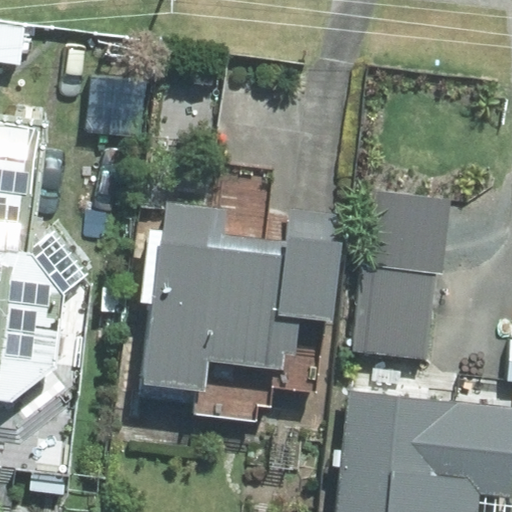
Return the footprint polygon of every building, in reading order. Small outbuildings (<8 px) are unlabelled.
[(27,20),(0,19),(0,64),(26,65),(27,20)] [(433,84),(371,81),(369,142),(431,145),(433,84)] [(130,85),(89,84),(87,133),(129,134),(130,85)] [(0,118),(0,472),(66,479),(85,284),(41,230),(44,213),(29,211),(38,122),(0,118)] [(220,231),(222,213),(162,204),(158,231),(143,229),(132,303),(148,305),(136,384),(198,393),(202,359),(287,371),(296,316),(323,320),(335,242),(326,241),(330,215),(289,210),(284,241),(220,231)] [(360,260),(351,351),(355,353),(352,384),(385,386),(388,355),(422,359),(431,267),(360,260)] [(511,411),(346,393),(331,511),(470,511),(472,494),(506,498),(511,443),(511,411)]
